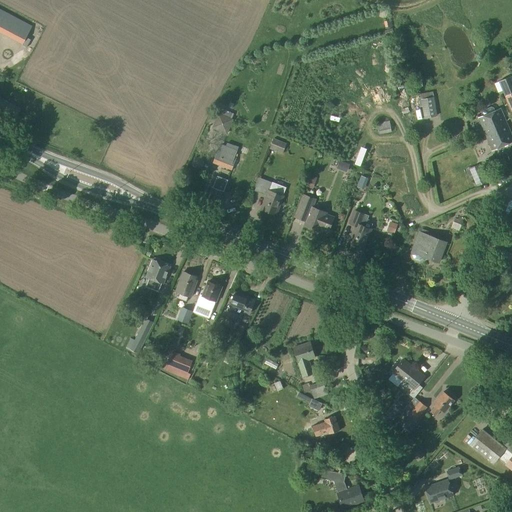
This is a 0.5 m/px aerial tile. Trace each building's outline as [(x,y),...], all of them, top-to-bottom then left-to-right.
[(25,23),(16,41),(22,45),(32,26),(25,23)] [(511,114),(511,76),(498,82),(511,114)] [(424,119),(437,117),(434,97),(420,100),(424,119)] [(0,116),(14,124),(21,110),(0,98),(0,116)] [(484,116),(478,118),(492,151),(511,142),(511,136),(501,109),(495,112),(493,108),(491,107),(483,110),(482,113),(484,116)] [(227,135),(233,120),(218,113),(211,128),(227,135)] [(379,135),(391,133),(389,121),(377,124),(379,135)] [(282,154),(286,144),(273,138),(269,149),(282,154)] [(231,171),(236,158),(217,151),(212,164),(231,171)] [(146,159),(161,164),(164,157),(148,152),(146,159)] [(346,163),(339,161),(336,168),(343,171),(346,163)] [(496,161),(488,165),(490,170),(498,167),(496,161)] [(477,187),(486,183),(479,164),(469,168),(477,187)] [(223,191),(227,181),(216,176),(212,187),(211,187),(204,206),(216,210),(224,192),(223,191)] [(306,187),(313,190),(317,178),(310,176),(306,187)] [(283,196),(286,189),(276,185),(274,192),(269,190),(272,183),(265,180),(260,193),(266,196),(261,210),(275,215),(283,196)] [(328,233),(334,217),(325,214),(326,213),(312,207),(315,200),(303,195),(298,210),(310,214),(305,226),(318,232),(319,229),(328,233)] [(365,226),(369,216),(355,211),(350,224),(356,227),(350,243),(364,248),(371,229),(365,226)] [(457,222),(454,228),(462,231),(465,225),(457,222)] [(438,262),(445,243),(420,233),(411,255),(413,259),(420,261),(424,260),(425,257),(438,262)] [(156,261),(153,260),(146,277),(149,278),(146,287),(158,292),(162,283),(163,284),(170,266),(159,262),(158,261),(157,260),(156,261)] [(191,298),(196,283),(194,282),(196,277),(183,272),(176,292),(191,298)] [(214,283),(211,281),(210,282),(208,281),(202,296),(203,297),(200,304),(213,309),(222,287),(215,284),(214,283)] [(243,298),(235,295),(231,304),(230,303),(226,312),(241,318),(243,314),(244,314),(245,312),(250,314),(255,300),(244,296),(243,298)] [(187,324),(192,312),(181,308),(177,320),(187,324)] [(137,354),(153,323),(145,319),(134,341),(130,339),(125,348),(137,354)] [(303,378),(313,375),(308,360),(316,358),(311,342),(293,348),(303,378)] [(187,373),(192,361),(179,356),(180,355),(171,351),(165,364),(187,373)] [(414,399),(422,388),(418,385),(424,377),(403,359),(392,373),(412,389),(408,395),(414,399)] [(272,363),(270,366),(279,372),(281,369),(272,363)] [(314,400),(326,396),(322,382),(310,386),(314,400)] [(304,393),(311,391),(308,384),(302,386),(304,393)] [(444,413),(454,401),(443,392),(434,404),(436,406),(431,412),(436,416),(441,410),(444,413)] [(322,404),(312,399),(308,406),(319,411),(322,404)] [(408,431),(427,408),(419,401),(399,425),(408,431)] [(394,406),(387,415),(393,420),(400,411),(394,406)] [(276,419),(297,427),(301,417),(280,409),(276,419)] [(329,435),(339,431),(335,416),(324,420),(325,423),(313,427),(316,437),(329,433),(329,435)] [(386,431),(394,422),(388,417),(380,426),(386,431)] [(505,449),(506,449),(482,429),(469,445),(493,465),(498,458),(505,449)] [(511,454),(505,449),(498,458),(506,465),(511,469),(511,454)] [(450,479),(461,475),(459,467),(447,471),(450,479)] [(347,490),(344,483),(345,474),(323,470),(321,479),(334,481),(338,493),(337,493),(342,509),(364,501),(358,486),(347,490)] [(436,503),(440,502),(441,500),(453,495),(448,480),(425,487),(431,503),(433,502),(436,503)]
